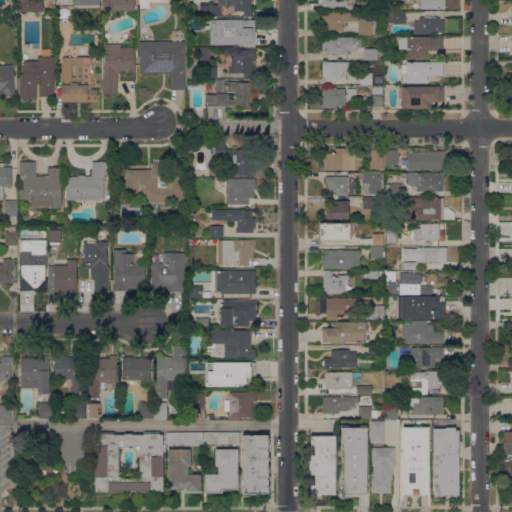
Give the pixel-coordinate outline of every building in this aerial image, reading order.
[(18,4),(17,4),(17,0),(43,0),(43,11),(18,11),(18,4)] [(99,0),(100,9),(74,10),(73,2),(59,2),(59,0),(99,0)] [(103,9),(102,0),(137,0),(138,10),(136,10),(136,11),(129,11),(129,9),(103,9)] [(140,0),(169,0),(169,1),(150,2),(150,7),(149,7),(149,9),(140,9),(140,0)] [(251,0),(251,11),(252,11),(252,16),(244,16),(244,11),(235,11),(235,6),(224,6),(221,6),(221,15),(200,15),(200,5),(218,4),(218,0),(251,0)] [(362,10),(362,0),(375,0),(375,10),(362,10)] [(444,0),(444,10),(420,10),(420,0),(444,0)] [(406,11),(406,23),(392,23),(392,14),(387,14),(387,11),(406,11)] [(357,12),(357,20),(344,21),(344,22),(343,22),(343,30),(337,31),(337,29),(331,29),(331,35),(322,35),(322,12),(357,12)] [(437,17),(440,17),(440,20),(445,20),(445,32),(437,32),(437,33),(414,33),(414,21),(419,21),(419,19),(420,19),(420,17),(437,17)] [(256,19),(256,29),(254,29),(254,39),(249,39),(249,45),(223,45),(223,39),(225,39),(225,28),(224,28),(224,19),(256,19)] [(371,19),(371,35),(358,35),(358,19),(371,19)] [(440,36),(441,50),(428,50),(428,57),(420,57),(420,58),(406,59),(406,49),(398,49),(398,37),(440,36)] [(353,37),(353,38),(362,37),(362,47),(356,47),(357,51),(348,51),(348,54),(326,54),(326,49),(322,49),(322,37),(353,37)] [(186,89),(171,89),(171,73),(140,73),(140,41),(185,41),(186,89)] [(102,80),(104,80),(104,68),(105,68),(105,44),(121,44),(121,47),(135,47),(135,72),(126,72),(126,70),(117,71),(117,80),(118,80),(118,93),(103,93),(102,80)] [(210,64),(201,64),(201,48),(210,48),(210,64)] [(377,48),(377,60),(364,60),(364,48),(377,48)] [(256,61),(252,61),(252,68),(251,68),(251,73),(267,72),(268,78),(244,79),(244,72),(229,73),(228,67),(231,67),(231,57),(234,56),(233,50),(255,49),(256,61)] [(54,96),(39,96),(39,85),(38,85),(38,79),(36,79),(36,99),(20,99),(20,78),(23,78),(23,65),(24,65),(24,61),(38,61),(38,57),(54,57),(54,96)] [(72,82),(75,82),(75,57),(90,57),(90,69),(93,69),(93,73),(92,73),(92,83),(90,83),(90,85),(91,85),(91,89),(98,89),(98,102),(61,102),(61,98),(57,98),(57,85),(63,85),(63,79),(63,57),(72,57),(72,58),(72,82)] [(348,61),(348,73),(344,73),(344,80),(324,80),(324,76),(322,76),(322,61),(348,61)] [(406,74),(406,62),(442,62),(442,74),(429,74),(429,75),(426,75),(426,83),(402,83),(402,74),(406,74)] [(0,64),(14,64),(15,94),(0,94),(0,64)] [(217,66),(217,78),(204,78),(204,67),(217,66)] [(371,84),(359,84),(359,71),(371,71),(371,84)] [(216,91),(216,90),(215,90),(215,87),(216,87),(216,79),(224,79),(224,85),(225,85),(225,88),(224,88),(224,91),(216,91)] [(227,81),(236,81),(236,82),(250,82),(251,101),(248,101),(248,106),(231,106),(231,105),(205,106),(205,94),(229,93),(229,99),(236,99),(235,91),(228,92),(227,81)] [(438,87),(438,85),(444,85),(444,101),(439,101),(439,102),(432,102),(432,107),(428,107),(428,108),(402,108),(402,98),(399,98),(399,87),(438,87)] [(355,88),(355,87),(361,86),(362,93),(356,93),(356,99),(347,100),(347,88),(355,88)] [(371,86),(381,86),(381,106),(371,106),(371,86)] [(323,107),(323,88),(332,88),(332,87),(336,87),(336,88),(345,88),(345,94),(346,94),(346,97),(345,97),(345,103),(346,103),(346,106),(343,106),(342,106),(339,106),(337,106),(337,107),(323,107)] [(254,149),(254,167),(255,167),(255,175),(231,175),(231,156),(214,156),(214,143),(216,143),(216,135),(225,135),(226,149),(254,149)] [(323,169),(323,152),(336,153),(336,148),(355,148),(355,170),(323,169)] [(371,150),(383,149),(384,168),(371,168),(371,150)] [(386,149),(398,149),(398,164),(386,164),(386,149)] [(408,151),(429,151),(429,150),(433,150),(433,151),(436,151),(436,150),(445,150),(445,168),(440,168),(440,169),(408,169),(408,151)] [(152,169),(152,162),(153,162),(153,158),(164,158),(164,162),(165,162),(165,176),(161,176),(161,185),(167,185),(167,173),(182,173),(182,202),(142,202),(142,195),(126,195),(126,169),(152,169)] [(36,176),(43,176),(43,175),(49,175),(49,167),(62,167),(62,178),(61,178),(61,207),(51,207),(51,206),(32,206),(32,199),(20,200),(20,189),(23,189),(23,176),(20,176),(20,161),(36,161),(36,176)] [(78,176),(78,175),(85,175),(85,176),(92,176),(92,161),(109,161),(109,176),(104,176),(104,179),(105,179),(105,182),(103,182),(103,199),(67,199),(67,198),(66,198),(66,177),(67,177),(67,176),(78,176)] [(12,186),(4,186),(4,199),(0,199),(0,162),(4,162),(4,167),(12,167),(12,186)] [(381,172),(381,193),(369,193),(369,183),(363,183),(363,172),(381,172)] [(443,173),(443,175),(445,175),(445,181),(444,181),(444,191),(417,191),(417,186),(410,186),(410,185),(407,185),(407,178),(401,178),(401,173),(443,173)] [(349,176),(349,194),(330,194),(330,189),(329,189),(329,184),(326,184),(326,176),(349,176)] [(255,178),(255,181),(256,181),(256,186),(255,186),(255,189),(254,189),(254,197),(249,197),(249,204),(228,204),(228,194),(226,194),(226,179),(255,178)] [(402,184),(402,192),(386,192),(386,184),(402,184)] [(375,197),(375,208),(363,208),(363,197),(375,197)] [(444,197),(443,219),(432,218),(432,219),(416,219),(416,209),(411,209),(411,197),(444,197)] [(17,200),(17,214),(4,214),(5,199),(17,200)] [(349,219),(326,219),(326,204),(333,205),(334,200),(349,200),(349,219)] [(211,219),(211,209),(238,208),(238,209),(252,209),(252,217),(255,217),(256,226),(253,226),(254,232),(236,232),(236,220),(225,221),(225,219),(211,219)] [(354,234),(350,234),(350,241),(319,241),(319,222),(354,222),(354,234)] [(440,222),(440,230),(443,230),(443,240),(439,240),(415,240),(415,238),(411,238),(411,228),(420,227),(420,223),(440,222)] [(224,237),(210,237),(210,226),(223,225),(224,237)] [(17,245),(5,245),(5,231),(8,231),(8,229),(12,229),(12,231),(17,230),(17,245)] [(61,242),(49,242),(49,229),(61,229),(61,242)] [(387,243),(387,231),(397,231),(397,243),(387,243)] [(372,238),(372,232),(384,232),(384,244),(372,244),(360,244),(360,238),(372,238)] [(33,239),(33,244),(45,244),(45,267),(38,267),(38,280),(35,280),(36,291),(20,291),(20,239),(33,239)] [(256,239),(256,249),(254,249),(254,259),(249,259),(249,265),(236,265),(236,264),(218,264),(218,240),(256,239)] [(85,244),(96,244),(96,241),(109,241),(109,246),(107,246),(107,266),(109,266),(109,290),(94,290),(94,279),(91,279),(91,268),(85,268),(85,244)] [(370,257),(370,246),(383,246),(383,251),(384,251),(384,255),(384,257),(370,257)] [(417,262),(417,259),(409,259),(409,249),(417,249),(417,247),(442,247),(442,251),(445,251),(445,257),(442,257),(442,262),(417,262)] [(114,249),(126,249),(126,253),(135,253),(136,263),(145,262),(145,287),(127,288),(127,290),(125,290),(125,292),(115,292),(115,290),(113,290),(113,286),(114,286),(114,249)] [(323,268),(323,250),(337,250),(338,249),(343,249),(343,250),(354,250),(360,250),(360,266),(354,266),(354,268),(323,268)] [(152,263),(153,263),(153,253),(163,253),(163,252),(185,252),(185,291),(168,291),(168,287),(154,287),(154,286),(152,286),(152,263)] [(0,264),(3,264),(3,258),(11,258),(12,282),(3,282),(3,283),(0,283),(0,264)] [(67,264),(67,259),(77,259),(77,266),(76,266),(77,292),(67,292),(67,293),(62,293),(62,291),(54,291),(54,264),(67,264)] [(202,298),(189,298),(189,285),(188,285),(188,269),(191,269),(191,286),(202,285),(202,298)] [(256,270),(256,293),(217,293),(217,289),(214,289),(214,270),(256,270)] [(328,293),(328,294),(323,294),(323,285),(324,285),(324,271),(331,271),(331,276),(338,276),(338,274),(348,274),(348,282),(345,282),(345,293),(328,293)] [(423,280),(420,280),(420,286),(432,286),(432,294),(388,293),(388,290),(385,290),(386,286),(388,286),(388,280),(385,280),(386,271),(396,271),(396,280),(400,280),(400,272),(420,273),(420,274),(423,274),(423,275),(424,275),(424,280),(423,280)] [(440,296),(440,302),(446,302),(446,317),(432,317),(432,318),(398,318),(398,298),(401,298),(401,296),(440,296)] [(384,319),(371,319),(371,310),(344,310),(344,313),(337,313),(337,320),(326,320),(326,297),(360,297),(360,300),(371,300),(371,305),(384,305),(384,319)] [(256,300),(256,320),(250,320),(250,326),(220,325),(220,307),(221,307),(221,303),(223,303),(223,300),(256,300)] [(209,326),(196,326),(196,317),(209,317),(209,326)] [(402,321),(431,321),(431,326),(435,326),(435,331),(444,331),(444,343),(402,342),(402,321)] [(366,322),(366,341),(364,341),(364,342),(323,342),(322,328),(332,328),(332,322),(366,322)] [(211,343),(210,329),(251,330),(251,349),(255,349),(255,357),(225,357),(225,343),(211,343)] [(167,398),(155,397),(155,379),(157,379),(157,357),(172,357),(172,345),(185,345),(185,380),(167,380),(167,398)] [(379,345),(379,356),(369,357),(369,345),(379,345)] [(411,347),(443,347),(443,358),(435,358),(435,367),(411,367),(411,363),(404,363),(404,351),(411,351),(411,347)] [(350,349),(350,352),(356,352),(357,367),(324,367),(324,358),(332,357),(332,350),(350,349)] [(22,356),(28,356),(28,358),(40,358),(42,355),(47,355),(50,357),(49,393),(38,393),(38,387),(22,387),(22,356)] [(55,379),(55,355),(67,355),(67,356),(73,356),(76,356),(83,356),(83,378),(82,378),(82,393),(71,393),(71,388),(72,388),(72,379),(55,379)] [(88,381),(89,381),(89,357),(97,357),(97,358),(110,358),(110,355),(117,355),(117,383),(107,383),(107,381),(99,381),(99,391),(89,391),(88,381)] [(0,362),(3,362),(3,356),(11,356),(11,380),(0,380),(0,362)] [(123,356),(135,356),(135,357),(151,357),(151,381),(141,381),(141,379),(129,379),(129,378),(123,378),(123,356)] [(220,359),(221,369),(207,370),(207,364),(202,364),(202,359),(220,359)] [(244,362),(244,359),(251,359),(252,375),(250,375),(250,386),(227,386),(227,380),(224,380),(224,376),(234,376),(233,363),(244,362)] [(425,371),(425,370),(447,370),(447,384),(445,384),(445,388),(428,388),(428,394),(413,394),(413,387),(418,387),(417,381),(411,381),(411,372),(425,371)] [(336,372),(336,371),(352,371),(352,372),(360,372),(360,382),(352,382),(352,388),(337,388),(337,389),(325,389),(325,383),(322,383),(322,377),(325,377),(325,372),(336,372)] [(372,385),(372,394),(357,394),(357,385),(372,385)] [(247,391),(257,391),(257,400),(253,400),(253,416),(251,416),(251,417),(229,417),(229,411),(225,411),(225,399),(229,399),(229,391),(247,391)] [(204,408),(190,408),(190,393),(204,393),(204,408)] [(365,396),(365,401),(354,401),(354,406),(350,406),(350,409),(348,409),(348,410),(340,410),(340,413),(326,413),(326,414),(324,414),(324,413),(323,413),(322,413),(322,410),(323,410),(323,396),(325,396),(365,396)] [(413,414),(413,411),(411,411),(411,396),(444,396),(444,407),(444,414),(413,414)] [(39,418),(39,402),(52,402),(52,418),(39,418)] [(73,418),(73,403),(85,402),(85,418),(73,418)] [(141,417),(141,402),(153,402),(153,417),(141,417)] [(155,402),(168,402),(168,418),(155,418),(155,402)] [(87,403),(100,403),(100,407),(98,407),(98,413),(100,413),(100,417),(90,417),(87,417),(87,403)] [(0,418),(0,404),(12,404),(13,418),(0,418)] [(372,406),(372,410),(378,410),(378,418),(359,417),(359,406),(372,406)] [(385,406),(398,406),(398,418),(385,418),(385,406)] [(385,443),(371,443),(371,420),(385,420),(385,443)] [(367,496),(344,496),(344,448),(341,448),(341,427),(342,427),(342,425),(348,425),(348,427),(360,427),(360,425),(366,425),(366,427),(367,427),(367,496)] [(402,427),(415,427),(415,425),(422,425),(422,427),(429,427),(429,490),(428,490),(428,496),(420,496),(420,494),(413,495),(413,496),(405,496),(405,494),(403,494),(402,427)] [(434,495),(434,485),(433,428),(446,428),(446,427),(456,427),(456,430),(459,430),(459,447),(460,449),(460,451),(460,455),(460,457),(459,458),(459,495),(456,496),(454,496),(451,496),(449,496),(447,495),(444,495),(442,496),(438,496),(434,495)] [(503,431),(511,431),(511,454),(505,454),(505,453),(504,453),(503,431)] [(240,432),(240,443),(203,443),(203,433),(240,432)] [(255,493),(255,494),(249,494),(249,493),(243,493),(243,435),(245,435),(245,432),(249,432),(249,435),(257,435),(257,433),(265,432),(265,435),(268,435),(268,493),(265,493),(255,493)] [(108,493),(108,491),(95,491),(95,434),(99,434),(99,433),(115,433),(115,434),(125,434),(125,433),(133,433),(133,434),(144,434),(144,433),(159,433),(159,434),(163,434),(163,491),(150,491),(150,493),(135,493),(135,490),(124,490),(124,493),(108,493)] [(203,443),(166,443),(166,433),(203,433),(203,443)] [(336,435),(336,494),(321,494),(321,496),(315,496),(315,495),(311,495),(311,485),(315,484),(315,474),(311,474),(311,469),(310,469),(310,460),(311,460),(311,455),(315,455),(315,445),(311,445),(311,436),(336,435)] [(396,466),(394,466),(394,473),(393,473),(393,479),(391,479),(391,493),(384,493),(379,493),(379,492),(372,492),(372,477),(374,477),(373,466),(372,466),(372,447),(396,447),(396,466)] [(205,473),(218,474),(218,466),(215,466),(215,448),(238,449),(238,489),(223,489),(223,493),(205,493),(205,473)] [(168,449),(191,449),(191,466),(188,466),(188,474),(201,474),(201,493),(184,493),(184,489),(168,489),(168,449)] [(511,477),(503,478),(503,468),(502,468),(502,461),(511,460),(511,477)]
